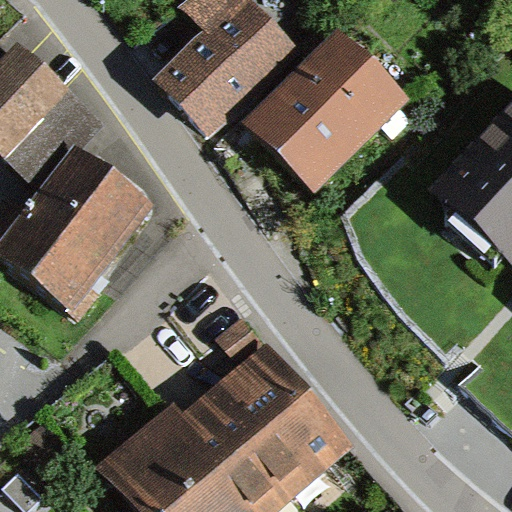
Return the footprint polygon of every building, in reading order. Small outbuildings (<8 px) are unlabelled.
[(202,31),(153,80),(209,138),(303,47),(256,0),(183,0),(177,6),(202,31)] [(411,98),(339,27),(243,124),(314,195),(411,98)] [(106,124),(20,44),(0,65),(0,152),(38,188),(0,235),(0,258),(82,320),(100,295),(92,289),(156,202),(81,149),(106,124)] [(511,112),(440,195),(458,211),(444,227),(491,268),(501,257),(511,266),(511,112)] [(216,340),(238,367),(265,345),(243,318),(216,340)] [(238,367),(186,409),(179,400),(100,464),(138,511),(270,511),(353,445),(269,342),(265,345),(238,367)] [(21,478),(4,494),(21,511),(35,511),(45,502),(21,478)]
